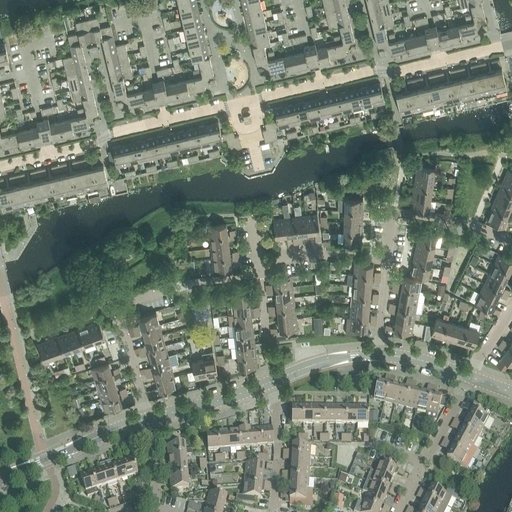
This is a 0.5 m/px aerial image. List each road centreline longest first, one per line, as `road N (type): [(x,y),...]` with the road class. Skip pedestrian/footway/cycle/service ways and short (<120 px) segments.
road 1 (residential): [(501,46),(233,104),(0,166)]
road 2 (residential): [(147,419),(110,305),(260,274)]
road 3 (tertiary): [(0,479),(147,419)]
road 4 (residential): [(401,511),(471,377)]
road 5 (residential): [(260,274),(283,261),(389,253)]
road 6 (tertiary): [(147,419),(272,382)]
road 7 (residential): [(272,511),(272,382)]
road 8 (residential): [(511,239),(477,223),(394,212)]
